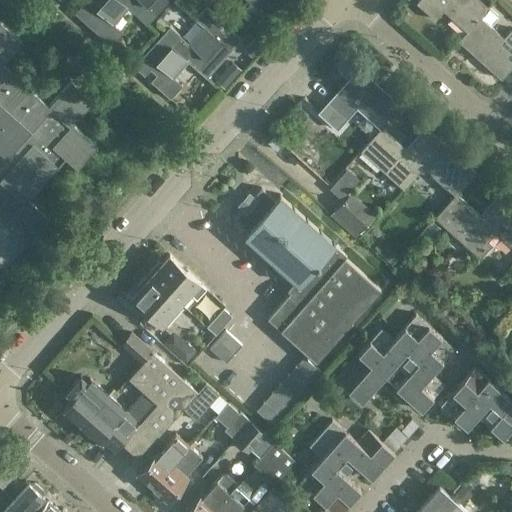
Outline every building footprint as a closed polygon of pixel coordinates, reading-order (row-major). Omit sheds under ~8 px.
[(83,0),(72,12),(109,46),(121,33),(111,24),(126,7),(136,16),(145,6),(137,0),(125,0),(122,4),(117,0),(83,0)] [(117,0),(122,4),(125,0),(137,0),(145,6),(136,16),(146,25),(167,0),(117,0)] [(244,0),(249,4),(239,14),(252,25),(274,0),(244,0)] [(441,10),(465,32),(466,32),(480,16),(488,8),(479,0),(416,0),(415,2),(434,19),(441,10)] [(187,44),(177,35),(168,46),(181,58),(190,47),(203,59),(194,69),(204,78),(240,38),(204,5),(192,19),(202,28),(187,44)] [(503,36),(480,16),(466,32),(465,32),(457,41),(500,79),(511,64),(511,28),(510,28),(503,36)] [(46,106),(0,65),(20,43),(0,24),(0,218),(31,246),(51,224),(27,202),(65,160),(77,171),(97,149),(72,127),(93,104),(69,81),(46,106)] [(168,27),(132,67),(168,99),(180,86),(170,76),(184,60),(194,69),(203,59),(190,47),(181,58),(168,46),(177,35),(168,27)] [(358,66),(334,93),(317,112),(336,129),(356,107),(379,128),(380,126),(381,127),(401,105),(358,66)] [(404,148),(381,127),(380,126),(379,128),(359,150),(403,189),(417,173),(407,164),(420,150),(410,141),(404,148)] [(424,126),(410,141),(420,150),(407,164),(417,173),(422,167),(453,194),(455,193),(456,194),(475,172),(424,126)] [(262,186),(252,197),(251,195),(248,194),(245,195),(240,202),(239,205),(240,207),(242,209),(234,217),(247,229),(242,234),(297,283),(266,318),(315,361),(380,289),(345,258),(347,256),(334,244),(335,243),(280,194),(275,198),(262,186)] [(352,188),(331,211),(356,234),(377,211),(352,188)] [(479,214),(456,194),(455,193),(453,194),(434,217),(479,257),(490,244),(486,240),(494,231),(511,247),(511,263),(511,264),(511,265),(511,204),(498,193),(479,214)] [(430,239),(441,227),(433,220),(423,232),(430,239)] [(168,254),(160,263),(158,261),(147,274),(179,303),(188,293),(196,299),(205,288),(169,256),(169,255),(168,254)] [(147,274),(136,286),(138,288),(130,297),(131,298),(132,298),(161,323),(179,303),(147,274)] [(206,326),(215,334),(231,316),(222,307),(206,326)] [(361,401),(375,385),(405,351),(417,362),(395,387),(421,410),(444,384),(431,372),(453,347),(415,313),(393,338),(380,327),(335,378),(361,401)] [(165,339),(186,359),(197,347),(176,328),(165,339)] [(233,353),(241,344),(225,330),(217,339),(233,353)] [(141,363),(151,351),(130,332),(120,344),(141,363)] [(225,362),(233,353),(217,339),(209,348),(225,362)] [(141,421),(121,443),(137,457),(182,407),(197,391),(151,351),(141,363),(128,377),(141,389),(157,403),(141,421)] [(303,356),(295,365),(312,380),(320,371),(303,356)] [(295,365),(287,374),(304,389),(312,380),(295,365)] [(502,438),(511,426),(511,399),(475,366),(440,404),(466,428),(489,402),(501,413),(489,426),(502,438)] [(287,374),(279,383),(296,398),(304,389),(287,374)] [(81,424),(108,394),(89,378),(86,381),(80,375),(66,391),(72,398),(63,408),(81,424)] [(195,419),(218,393),(205,382),(197,391),(182,407),(195,419)] [(279,383),(271,392),(288,407),(296,398),(279,383)] [(121,443),(141,421),(157,403),(141,389),(124,409),(118,404),(108,394),(81,424),(100,441),(102,438),(115,449),(121,443)] [(271,392),(263,401),(280,416),(288,407),(271,392)] [(263,401),(255,410),(272,424),(280,416),(263,401)] [(274,440),(265,432),(265,431),(264,432),(240,410),(224,428),(235,438),(234,439),(247,451),(250,448),(259,456),(253,463),(275,483),(295,460),(274,441),(274,440)] [(370,478),(394,452),(369,430),(357,443),(331,420),(309,445),(321,456),(299,482),(332,511),(340,511),(360,490),(335,467),(343,458),(348,462),(350,459),(370,478)] [(398,443),(407,433),(396,423),(387,434),(398,443)] [(151,486),(189,444),(175,432),(158,451),(157,450),(136,473),(151,486)] [(185,474),(202,455),(189,444),(151,486),(166,499),(187,476),(185,474)] [(0,457),(0,489),(2,487),(16,472),(0,457)] [(184,511),(210,511),(234,485),(237,481),(226,471),(220,472),(203,491),(184,511)] [(29,511),(43,497),(28,483),(9,504),(17,511),(29,511)] [(234,485),(210,511),(233,511),(247,497),(234,485)] [(468,511),(439,485),(414,511),(468,511)] [(263,511),(267,511),(283,495),(272,486),(255,505),(263,511)] [(60,511),(48,500),(36,511),(60,511)]
